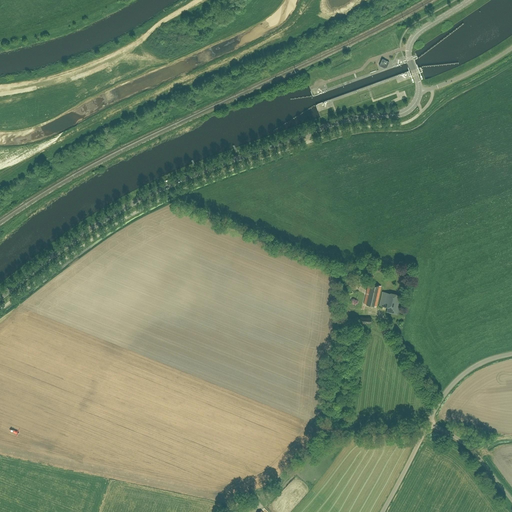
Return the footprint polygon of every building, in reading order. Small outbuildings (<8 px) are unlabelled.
[(386,68),(389,62),(385,60),(382,59),(381,62),(379,66),(384,68),(386,68)] [(376,306),(381,286),(369,283),(364,303),(376,306)] [(397,315),(401,296),(383,292),(379,306),(387,308),(386,313),(397,315)] [(371,324),(371,317),(358,317),(357,326),(361,326),(361,325),(365,325),(365,324),(371,324)] [(247,511),(259,501),(254,496),(243,506),(247,511)]
